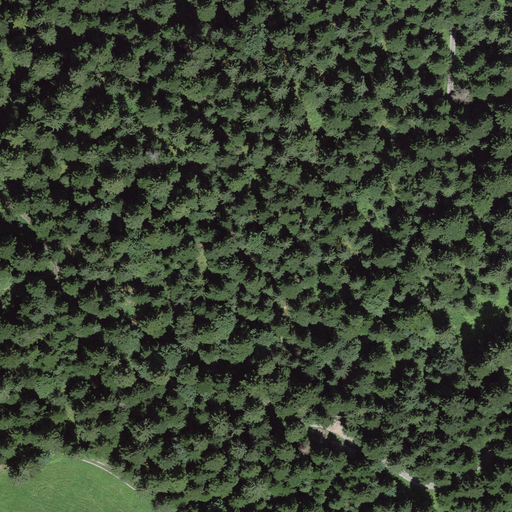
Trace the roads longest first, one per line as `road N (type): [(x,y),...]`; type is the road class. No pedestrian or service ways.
road 1 (track): [(0,200),(43,236),(69,302),(186,350),(297,424),(337,433),(418,483),(455,486),(511,436)]
road 2 (track): [(457,0),(438,189),(347,375),(324,511)]
road 3 (track): [(147,0),(113,27),(45,47),(20,70),(0,112)]
road 4 (track): [(0,427),(108,466),(169,511)]
